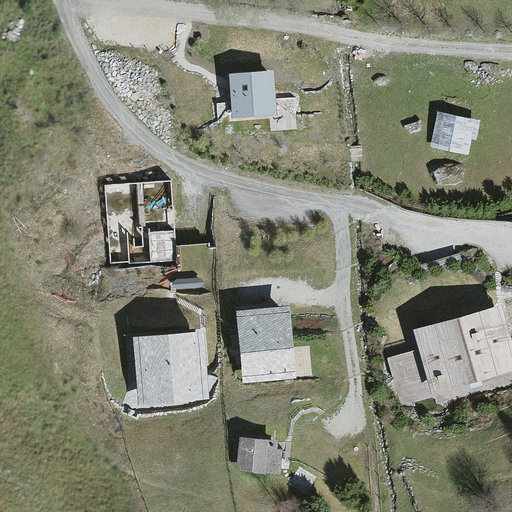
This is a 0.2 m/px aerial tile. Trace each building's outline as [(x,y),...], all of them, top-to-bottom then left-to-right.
[(229,69),(230,114),(272,113),(272,124),(298,123),(297,92),(275,92),(274,68),(229,69)] [(511,98),(481,93),(474,131),(511,137),(511,98)] [(107,178),(109,256),(175,255),(173,176),(107,178)] [(322,286),(265,291),(271,363),(328,358),(322,286)] [(245,297),(167,303),(173,380),(191,378),(252,373),(245,297)] [(511,338),(504,311),(419,338),(436,397),(484,396),(511,383),(511,338)] [(322,413),(292,411),(290,446),(334,449),(336,426),(321,425),(322,413)] [(238,433),(237,466),(279,467),(280,434),(238,433)]
